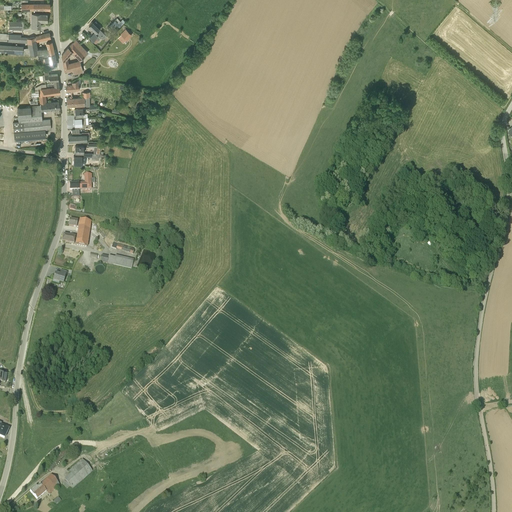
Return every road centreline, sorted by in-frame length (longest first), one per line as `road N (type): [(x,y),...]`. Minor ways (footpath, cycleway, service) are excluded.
road 1 (unclassified): [(0,491),(27,321),(63,207),(55,0)]
road 2 (unclassified): [(492,511),(475,355),(509,196),(502,130),(511,104)]
road 3 (track): [(0,510),(57,448),(100,443)]
